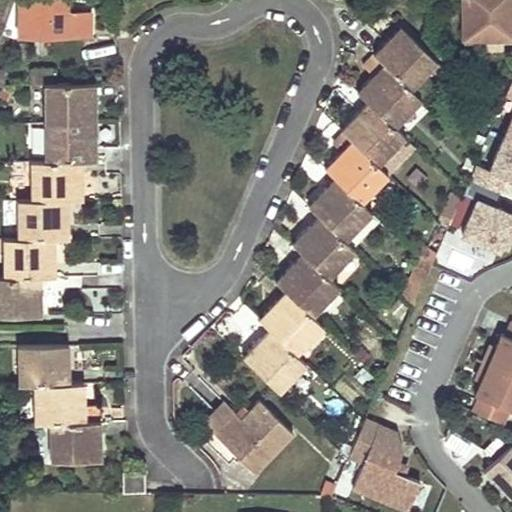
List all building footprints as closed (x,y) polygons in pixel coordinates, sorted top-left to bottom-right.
[(2,71),(0,70),(0,33),(12,0),(0,0),(0,85),(2,86),(2,71)] [(66,14),(66,1),(65,0),(17,0),(17,34),(88,35),(88,14),(66,14)] [(511,0),(462,0),(463,39),(511,38),(511,0)] [(436,61),(399,25),(362,64),(372,74),(355,91),(366,101),(340,129),(350,139),(323,167),(333,176),(306,204),(317,214),(290,243),(300,252),(274,280),(284,289),(258,318),(268,328),(242,355),(278,390),(305,363),(295,354),(322,326),(311,316),(338,287),(328,278),(354,250),(344,240),(371,212),(361,202),(387,174),(377,164),(404,137),(393,127),(420,99),(410,89),(436,61)] [(0,315),(40,315),(40,277),(54,276),(53,238),(67,238),(67,199),(80,199),(80,160),(95,160),(95,84),(69,85),(44,85),(44,161),(30,161),(30,199),(18,200),(17,238),(2,238),(2,277),(0,276),(0,315)] [(511,119),(491,177),(511,185),(511,119)] [(472,132),(467,143),(479,149),(484,137),(472,132)] [(468,175),(474,160),(466,156),(459,171),(468,175)] [(511,218),(475,204),(461,239),(505,257),(511,240),(511,218)] [(412,305),(435,251),(423,244),(401,295),(412,305)] [(397,298),(386,309),(396,318),(406,306),(397,298)] [(511,320),(505,335),(500,333),(495,346),(491,354),(486,351),(477,371),(483,373),(480,381),(474,393),(478,396),(472,411),(501,423),(507,409),(511,410),(511,320)] [(491,354),(495,346),(489,344),(486,351),(491,354)] [(99,460),(99,421),(99,404),(84,404),(84,384),(69,384),(68,346),(43,346),(17,346),(18,384),(33,385),(33,422),(49,422),(50,460),(99,460)] [(480,381),(483,373),(477,371),(474,378),(480,381)] [(257,398),(239,417),(233,411),(213,432),(255,472),(292,433),(257,398)] [(220,399),(201,419),(213,432),(233,411),(220,399)] [(405,511),(419,481),(393,470),(400,454),(395,431),(363,417),(347,455),(362,461),(350,487),(405,511)] [(508,495),(511,491),(511,446),(510,444),(483,469),(508,495)] [(122,471),(122,492),(142,493),(143,472),(122,471)] [(306,495),(330,495),(334,485),(306,484),(306,495)]
